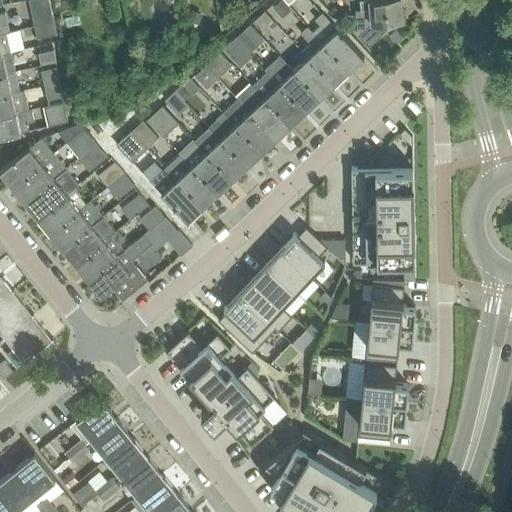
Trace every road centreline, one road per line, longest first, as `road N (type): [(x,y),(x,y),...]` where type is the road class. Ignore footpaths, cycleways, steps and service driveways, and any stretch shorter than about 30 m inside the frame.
road 1 (residential): [(440,45),(448,387),(408,511)]
road 2 (residential): [(107,341),(214,256),(440,45)]
road 3 (secondary): [(499,273),(475,385),(428,511)]
road 4 (residential): [(107,341),(245,511)]
road 5 (secondary): [(469,0),(471,73),(490,185)]
road 6 (residential): [(0,224),(84,327),(107,341)]
road 7 (secondary): [(463,511),(511,363)]
road 8 (residential): [(0,425),(107,341)]
